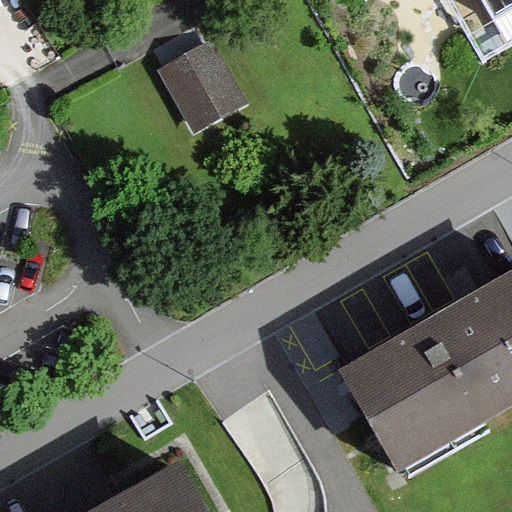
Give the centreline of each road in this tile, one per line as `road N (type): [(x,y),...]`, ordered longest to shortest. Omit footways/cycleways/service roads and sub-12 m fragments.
road 1 (residential): [(511,169),(171,365)]
road 2 (residential): [(52,168),(171,365)]
road 3 (residential): [(171,365),(0,459)]
